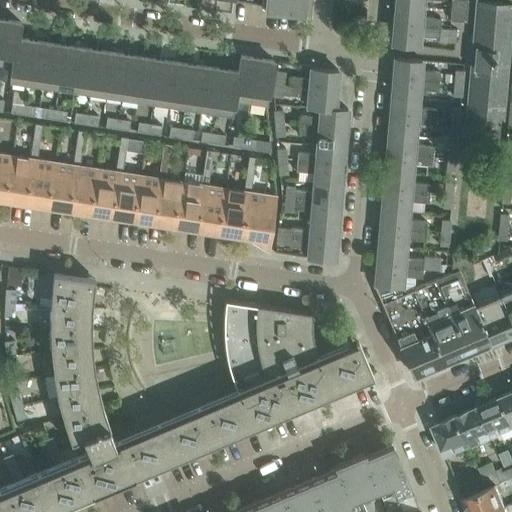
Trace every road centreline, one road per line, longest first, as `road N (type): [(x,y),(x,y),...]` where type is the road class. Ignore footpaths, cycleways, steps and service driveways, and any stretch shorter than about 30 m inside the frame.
road 1 (residential): [(351,287),(0,235)]
road 2 (residential): [(319,45),(4,0)]
road 3 (residential): [(351,287),(371,53),(319,45)]
road 4 (residential): [(148,511),(401,406)]
road 5 (residential): [(401,406),(351,287)]
road 6 (residential): [(511,359),(401,406)]
